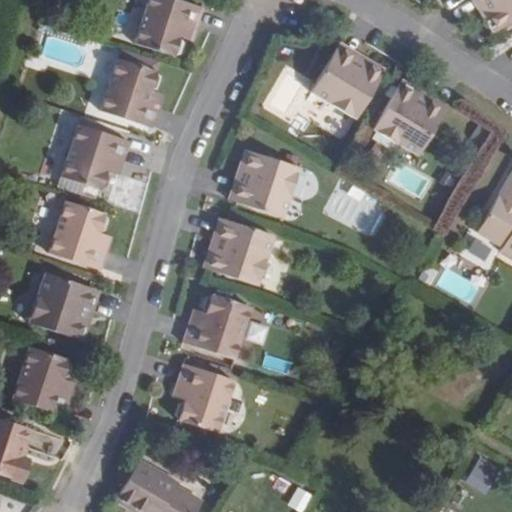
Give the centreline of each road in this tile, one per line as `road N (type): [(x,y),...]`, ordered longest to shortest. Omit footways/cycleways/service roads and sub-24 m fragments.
road 1 (residential): [(66,511),(130,400),(146,302),(182,208),(194,149),(250,31),(278,4)]
road 2 (residential): [(337,0),(511,118)]
